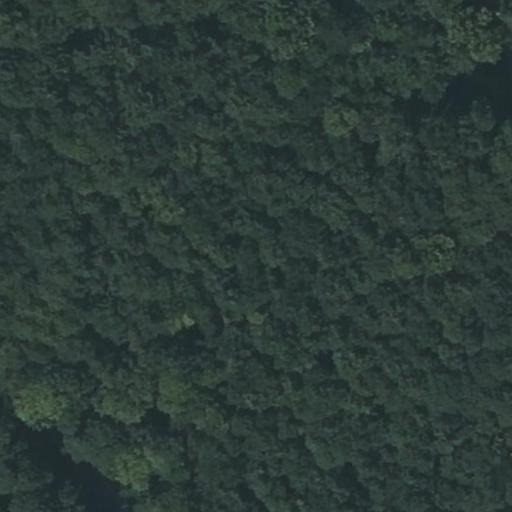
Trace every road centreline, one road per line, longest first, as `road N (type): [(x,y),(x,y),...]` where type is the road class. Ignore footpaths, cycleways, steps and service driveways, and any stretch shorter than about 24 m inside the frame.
road 1 (secondary): [(0,394),(37,415),(117,489),(127,511)]
road 2 (track): [(0,25),(167,0)]
